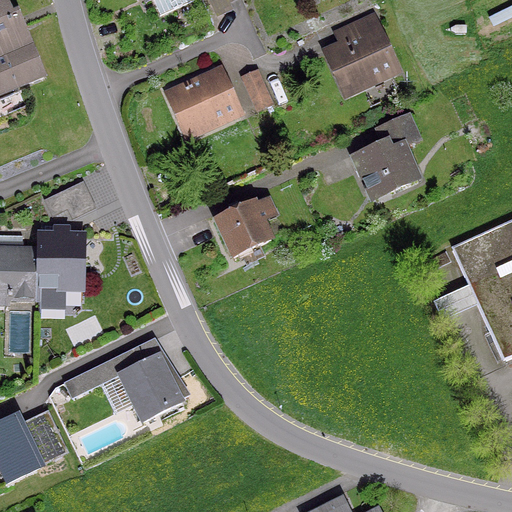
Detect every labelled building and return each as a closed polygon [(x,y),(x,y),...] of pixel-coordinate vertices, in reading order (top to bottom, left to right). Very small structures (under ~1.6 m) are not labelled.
[(0,0),(0,95),(41,79),(22,30),(16,33),(9,17),(2,0),(0,0)] [(225,3),(224,0),(207,0),(213,12),(227,6),(225,3)] [(327,55),(328,58),(345,95),(393,73),(368,19),(362,21),(357,24),(364,38),(327,55)] [(270,107),(255,74),(241,80),(256,113),(270,107)] [(217,76),(216,76),(169,98),(181,124),(198,116),(204,130),(233,117),(235,116),(217,76)] [(352,159),(360,175),(371,202),(416,182),(401,149),(416,142),(406,119),(378,131),(377,132),(383,145),(352,159)] [(97,208),(85,183),(48,201),(61,226),(97,208)] [(266,201),(253,207),(252,205),(238,212),(235,205),(227,209),(230,215),(215,222),(221,236),(232,259),(269,242),(261,224),(274,218),(266,201)] [(511,222),(451,250),(502,362),(511,357),(511,222)] [(80,270),(81,246),(81,238),(64,239),(64,231),(53,231),(53,238),(39,238),(38,301),(39,291),(80,292),(80,270)] [(37,253),(20,253),(21,238),(0,237),(0,300),(38,301),(39,238),(38,238),(37,253)] [(165,376),(156,359),(119,377),(142,424),(180,406),(178,402),(187,397),(172,373),(165,376)] [(113,379),(106,363),(62,385),(70,400),(113,379)] [(15,419),(0,426),(0,472),(6,485),(39,469),(15,419)] [(346,511),(342,502),(321,511),(346,511)]
